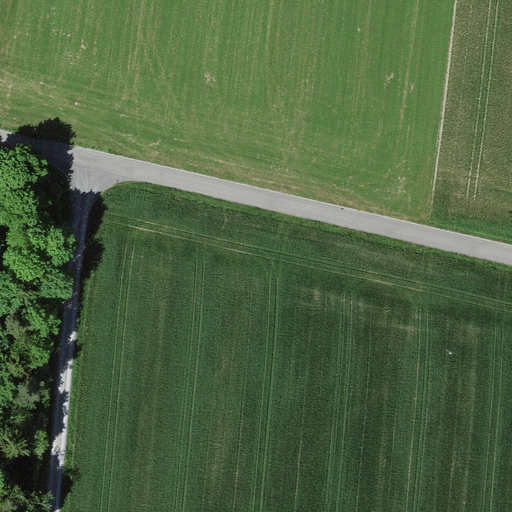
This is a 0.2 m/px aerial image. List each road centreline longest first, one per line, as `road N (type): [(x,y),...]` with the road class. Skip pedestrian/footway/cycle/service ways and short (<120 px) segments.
road 1 (track): [(91,162),(511,256)]
road 2 (track): [(57,511),(91,162)]
